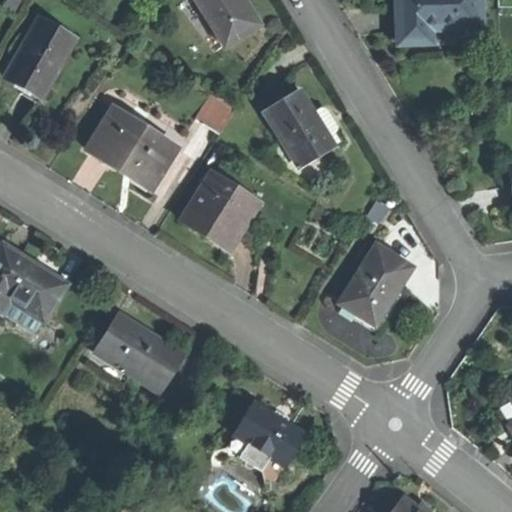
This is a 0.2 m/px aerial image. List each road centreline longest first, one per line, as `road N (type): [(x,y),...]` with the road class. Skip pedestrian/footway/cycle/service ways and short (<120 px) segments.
road 1 (residential): [(394,424),(0,173)]
road 2 (residential): [(478,280),(303,0)]
road 3 (residential): [(394,424),(478,280)]
road 4 (residential): [(502,511),(394,424)]
